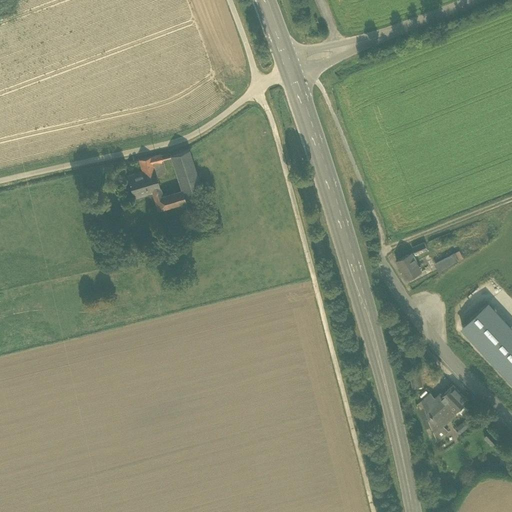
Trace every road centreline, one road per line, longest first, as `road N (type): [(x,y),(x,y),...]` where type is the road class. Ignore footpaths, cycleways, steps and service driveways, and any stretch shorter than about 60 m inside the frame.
road 1 (secondary): [(413,511),(362,299),(288,67)]
road 2 (unclassified): [(288,67),(190,137),(0,182)]
road 3 (unclassified): [(511,422),(441,350),(384,249)]
road 4 (unclassified): [(475,0),(288,67)]
road 5 (track): [(384,249),(511,200)]
